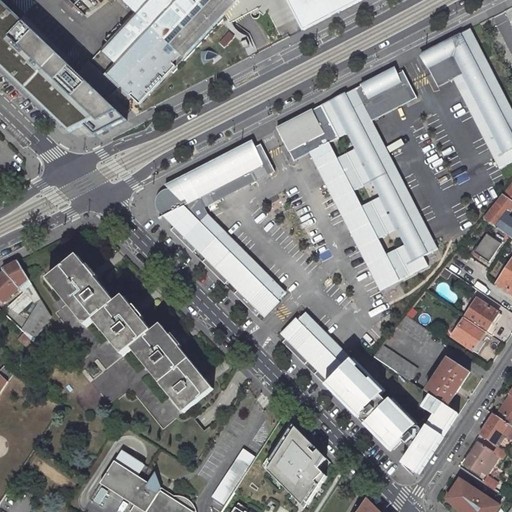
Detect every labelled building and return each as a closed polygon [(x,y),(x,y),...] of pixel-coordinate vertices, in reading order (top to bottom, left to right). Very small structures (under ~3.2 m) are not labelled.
[(0,0),(0,65),(44,107),(79,70),(5,0),(0,0)] [(121,0),(136,13),(93,59),(141,104),(177,66),(173,63),(181,55),(184,58),(226,14),(238,0),(121,0)] [(238,0),(226,14),(231,24),(244,16),(260,8),(267,11),(272,19),(290,10),(297,22),(301,20),(297,13),(300,12),(294,1),(292,0),(238,0)] [(292,0),(294,1),(300,12),(297,13),(301,20),(306,29),(332,15),(330,12),(335,10),(337,13),(362,0),(292,0)] [(454,80),(499,169),(511,162),(511,109),(470,29),(436,46),(421,54),(438,88),(454,80)] [(79,70),(44,107),(71,133),(85,126),(96,137),(127,121),(104,100),(109,92),(115,82),(106,73),(104,75),(90,62),(81,72),(79,70)] [(437,247),(373,122),(418,99),(403,70),(397,73),(394,68),(322,105),(337,136),(346,131),(354,147),(345,152),(362,183),(370,178),(379,194),(370,199),(386,230),(395,226),(402,241),(394,245),(410,276),(429,266),(424,256),(439,249),(437,247)] [(337,136),(322,105),(277,128),(294,162),(310,153),(381,291),(410,276),(394,245),(385,250),(377,235),(386,230),(370,199),(361,203),(353,188),(362,183),(345,152),(337,156),(329,140),(337,136)] [(254,147),(251,141),(176,180),(181,190),(177,192),(176,191),(174,190),(170,189),(167,190),(164,191),(161,192),(159,194),(158,197),(157,200),(156,202),(157,205),(158,209),(160,212),(161,214),(174,226),(170,230),(192,252),(196,249),(206,258),(202,262),(224,284),(228,281),(237,290),(234,294),(256,316),(259,313),(264,318),(280,302),(278,300),(286,293),(207,214),(204,208),(275,171),(261,144),(254,147)] [(511,184),(483,220),(511,239),(511,221),(504,217),(511,207),(511,184)] [(501,244),(486,234),(474,253),(489,263),(501,244)] [(54,274),(48,279),(86,326),(94,320),(115,302),(77,255),(71,260),(69,257),(66,259),(68,262),(62,267),(60,264),(51,271),(54,274)] [(511,259),(496,284),(511,294),(511,259)] [(50,315),(19,261),(3,270),(5,272),(21,287),(39,305),(22,330),(25,333),(33,341),(50,315)] [(21,287),(5,272),(0,275),(0,298),(4,302),(21,287)] [(152,331),(123,296),(115,302),(94,320),(122,355),(131,348),(152,331)] [(477,299),(465,317),(486,331),(498,313),(477,299)] [(325,385),(351,359),(305,313),(298,320),(296,318),(280,334),(285,339),(282,342),(304,364),(307,361),(317,371),(313,374),(325,385)] [(407,316),(398,327),(422,343),(430,331),(407,316)] [(465,317),(452,337),(473,351),(486,331),(465,317)] [(189,359),(160,324),(152,331),(131,348),(160,383),(189,359)] [(33,341),(25,333),(19,339),(28,348),(33,341)] [(382,346),(374,357),(410,381),(418,369),(382,346)] [(449,357),(426,392),(430,395),(448,406),(470,372),(449,357)] [(385,390),(352,358),(351,359),(325,385),(357,418),(365,410),(365,414),(368,417),(371,417),(364,425),(390,451),(392,449),(393,450),(401,442),(400,441),(402,440),(410,431),(418,424),(392,397),(386,402),(380,396),(385,390)] [(213,389),(189,359),(160,383),(184,412),(189,408),(192,411),(197,408),(194,404),(213,389)] [(13,373),(5,367),(0,372),(0,373),(8,381),(13,373)] [(0,373),(0,393),(8,381),(0,373)] [(448,406),(430,395),(422,407),(436,417),(417,446),(414,451),(404,466),(408,470),(412,475),(414,472),(419,475),(459,414),(448,406)] [(511,395),(510,395),(497,416),(511,426),(511,395)] [(497,416),(494,414),(480,435),(496,446),(504,433),(511,438),(511,426),(497,416)] [(290,423),(262,465),(305,509),(327,477),(320,470),(327,459),(290,423)] [(413,442),(416,437),(417,434),(420,433),(421,431),(421,429),(419,428),(416,427),(414,429),(413,431),(410,431),(402,440),(414,451),(417,446),(413,442)] [(496,446),(480,435),(476,441),(478,443),(465,464),(480,474),(482,472),(487,476),(500,457),(494,453),(492,452),(496,446)] [(212,497),(224,506),(256,457),(244,448),(212,497)] [(179,496),(174,496),(170,496),(160,490),(161,488),(154,472),(148,483),(126,469),(114,461),(100,483),(134,505),(129,511),(196,511),(195,508),(190,501),(183,497),(179,496)] [(499,483),(488,476),(484,482),(494,489),(499,483)] [(460,478),(447,499),(459,511),(494,511),(500,505),(488,497),(460,478)] [(379,511),(367,499),(358,511),(379,511)]
